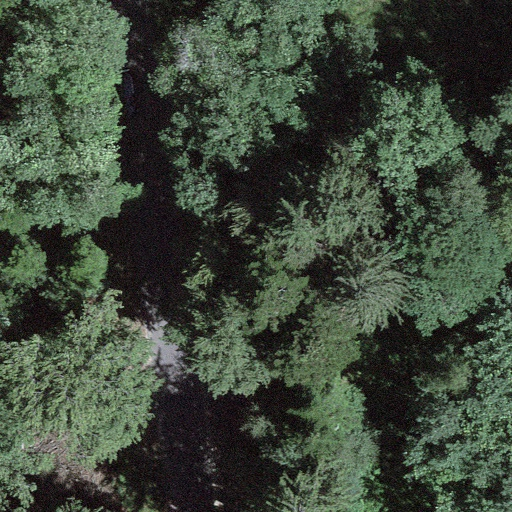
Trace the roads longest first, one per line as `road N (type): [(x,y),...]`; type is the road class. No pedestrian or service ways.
road 1 (track): [(0,271),(186,392),(422,283),(511,213)]
road 2 (tertiary): [(128,0),(197,511)]
